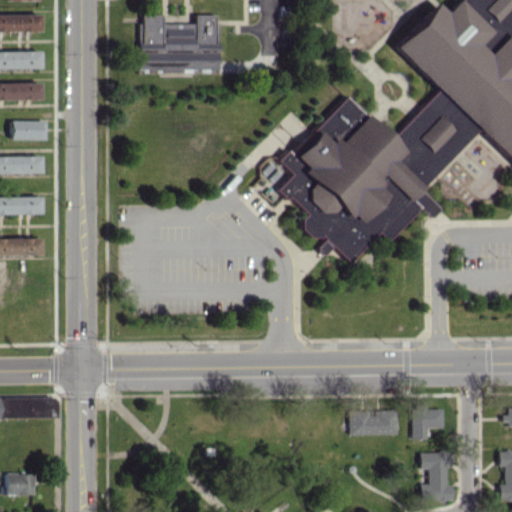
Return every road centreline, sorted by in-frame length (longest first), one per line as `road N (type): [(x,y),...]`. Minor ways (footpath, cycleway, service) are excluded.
road 1 (tertiary): [(79,370),(511,364)]
road 2 (tertiary): [(78,0),(79,370)]
road 3 (residential): [(465,365),(466,511)]
road 4 (tertiary): [(79,370),(79,511)]
